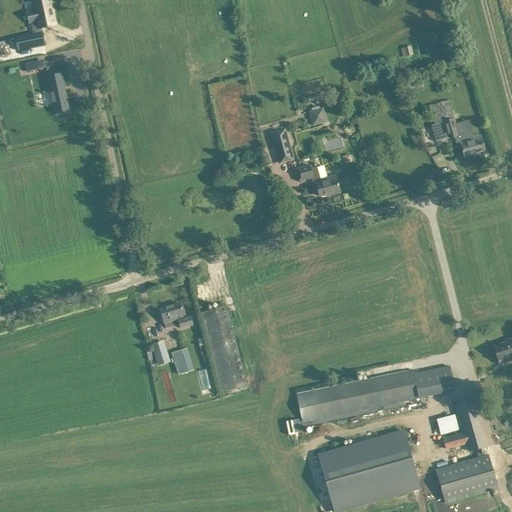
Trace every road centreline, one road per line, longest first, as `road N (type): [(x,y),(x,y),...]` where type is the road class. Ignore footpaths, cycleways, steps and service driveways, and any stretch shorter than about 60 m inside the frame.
road 1 (unclassified): [(140,282),(511,173)]
road 2 (unclassified): [(140,282),(78,0)]
road 3 (unclassified): [(0,323),(140,282)]
